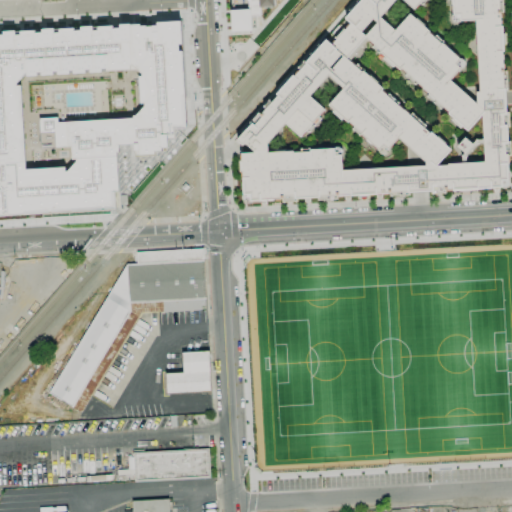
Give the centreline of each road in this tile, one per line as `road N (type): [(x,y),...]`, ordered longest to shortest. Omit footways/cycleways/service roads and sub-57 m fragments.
road 1 (tertiary): [(511,213),(219,233)]
road 2 (residential): [(233,503),(511,488)]
road 3 (residential): [(219,233),(233,511)]
road 4 (tertiary): [(206,0),(219,233)]
road 5 (tertiary): [(219,233),(0,243)]
road 6 (residential): [(0,9),(192,0)]
